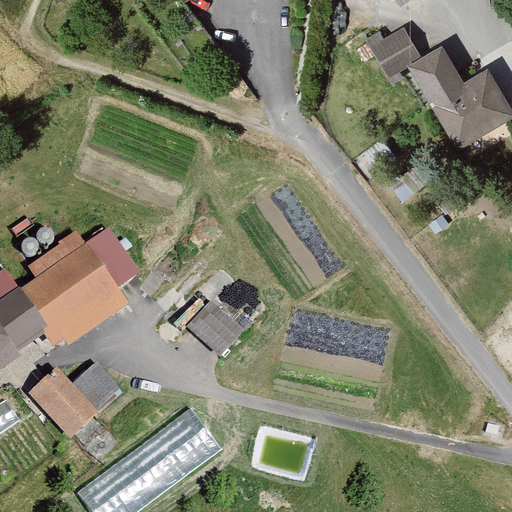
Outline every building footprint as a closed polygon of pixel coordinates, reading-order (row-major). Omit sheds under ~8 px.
[(392,0),(400,12),(418,0),(392,0)] [(381,36),(366,44),(385,81),(421,62),(405,32),(385,43),(381,36)] [(444,52),(408,73),(456,157),(511,124),(511,113),(488,73),(465,87),(444,52)] [(418,169),(394,183),(402,196),(426,182),(418,169)] [(0,371),(25,355),(21,348),(43,334),(51,347),(63,339),(67,345),(127,305),(117,289),(139,274),(108,228),(86,243),(78,232),(27,266),(35,278),(19,288),(6,269),(0,273),(0,371)] [(244,331),(211,301),(187,327),(220,357),(244,331)] [(73,386),(56,366),(26,391),(69,442),(124,395),(98,365),(73,386)] [(501,426),(490,422),(487,431),(498,435),(501,426)]
